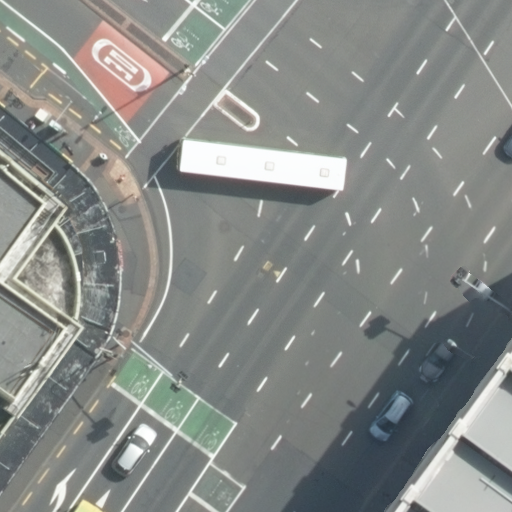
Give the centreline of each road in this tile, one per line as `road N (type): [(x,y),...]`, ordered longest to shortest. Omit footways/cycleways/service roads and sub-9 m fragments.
road 1 (primary): [(99,511),(300,214)]
road 2 (tertiary): [(300,214),(17,0)]
road 3 (primary): [(431,306),(286,511)]
road 4 (tertiary): [(431,306),(300,214)]
road 5 (primary): [(300,214),(395,88)]
road 6 (tertiary): [(277,0),(395,88)]
road 7 (tertiary): [(395,88),(511,174)]
road 8 (primary): [(511,194),(431,306)]
